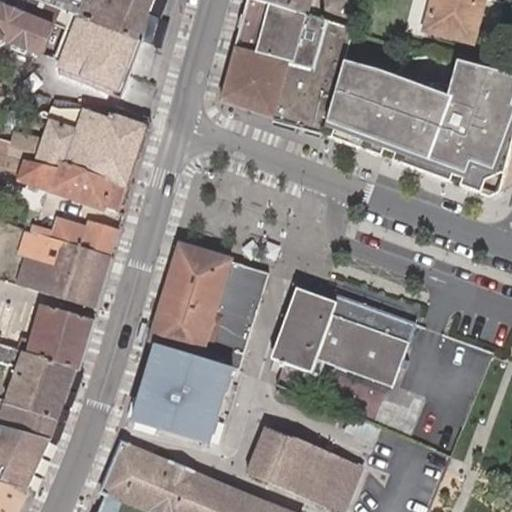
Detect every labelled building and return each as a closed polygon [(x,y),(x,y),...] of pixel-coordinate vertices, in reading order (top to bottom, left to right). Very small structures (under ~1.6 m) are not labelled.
[(0,0),(0,41),(5,39),(43,55),(60,11),(38,2),(33,0),(0,0)] [(81,19),(138,41),(139,39),(150,13),(117,0),(39,0),(38,2),(60,11),(63,12),(81,19)] [(117,0),(150,13),(154,0),(117,0)] [(315,67),(326,23),(307,16),(304,15),(262,0),(250,0),(237,46),(315,67)] [(307,16),(310,0),(262,0),(304,15),(307,16)] [(473,9),(481,11),(484,0),(433,0),(425,31),(465,41),(473,9)] [(473,43),(481,11),(473,9),(465,41),(473,43)] [(150,13),(139,39),(153,45),(161,17),(150,13)] [(61,68),(119,91),(138,41),(81,19),(61,68)] [(352,38),(353,34),(353,32),(326,23),(315,67),(237,46),(223,102),(276,120),(299,128),(324,137),(345,63),(347,54),(352,38)] [(383,46),(352,38),(347,54),(378,63),(383,46)] [(345,63),(324,137),(491,197),(502,192),(511,152),(511,106),(451,86),(443,84),(435,83),(432,83),(429,84),(426,85),(424,87),(422,88),(422,89),(420,91),(418,93),(417,96),(416,98),(392,89),(397,79),(377,72),(345,63)] [(511,77),(458,63),(451,86),(511,106),(511,77)] [(420,91),(422,89),(422,88),(397,79),(392,89),(416,98),(417,96),(418,93),(420,91)] [(68,111),(90,111),(82,108),(56,102),(55,106),(68,111)] [(272,133),(276,120),(223,102),(219,117),(272,133)] [(6,141),(0,139),(0,152),(61,168),(62,162),(97,175),(96,176),(117,184),(108,210),(119,214),(151,120),(150,120),(118,109),(114,120),(90,111),(68,111),(55,106),(49,123),(56,125),(50,145),(16,135),(13,144),(6,141)] [(324,137),(299,128),(298,130),(324,139),(324,137)] [(61,168),(0,152),(0,175),(20,183),(21,180),(108,210),(117,184),(96,176),(97,175),(62,162),(61,168)] [(54,236),(112,254),(120,228),(91,219),(89,226),(60,217),(54,236)] [(96,307),(112,254),(54,236),(28,228),(21,253),(27,255),(36,258),(27,286),(96,307)] [(182,247),(153,342),(158,344),(205,359),(233,368),(234,368),(240,370),(270,275),(182,247)] [(18,284),(27,286),(36,258),(27,255),(18,284)] [(325,364),(393,389),(401,370),(404,361),(418,327),(334,296),(329,310),(315,305),(293,297),(284,320),(289,322),(277,353),(283,356),(278,370),(282,371),(284,365),(307,373),(320,378),(325,364)] [(25,351),(77,368),(80,369),(95,319),(93,318),(44,304),(31,341),(28,340),(25,351)] [(0,323),(0,342),(20,349),(23,339),(23,338),(25,333),(0,323)] [(0,402),(0,422),(17,428),(51,438),(77,368),(25,351),(20,349),(0,342),(0,359),(9,363),(10,359),(20,363),(5,405),(0,402)] [(205,359),(158,344),(135,421),(211,444),(234,368),(233,368),(205,359)] [(409,364),(404,361),(401,370),(406,372),(409,364)] [(377,428),(353,417),(346,432),(371,443),(377,428)] [(0,483),(28,491),(37,470),(35,470),(36,455),(44,455),(51,438),(17,428),(0,422),(0,483)] [(308,501),(332,511),(343,511),(361,468),(299,441),(265,427),(247,474),(284,490),(308,501)] [(283,511),(123,440),(101,491),(106,493),(123,500),(150,511),(283,511)] [(37,470),(44,455),(36,455),(35,470),(37,470)] [(37,470),(28,491),(23,503),(26,505),(38,473),(39,470),(37,470)] [(0,483),(0,493),(23,503),(28,491),(0,483)] [(0,511),(19,511),(23,503),(0,493),(0,511)] [(117,511),(123,500),(106,493),(97,511),(117,511)]
